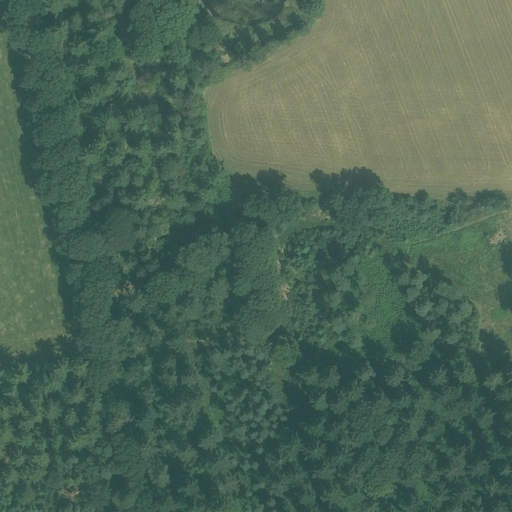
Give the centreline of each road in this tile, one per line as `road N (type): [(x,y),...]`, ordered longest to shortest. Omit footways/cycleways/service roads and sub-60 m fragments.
road 1 (track): [(133,511),(115,357),(27,0)]
road 2 (track): [(511,364),(249,369),(244,338),(115,357)]
road 3 (track): [(280,371),(332,511)]
